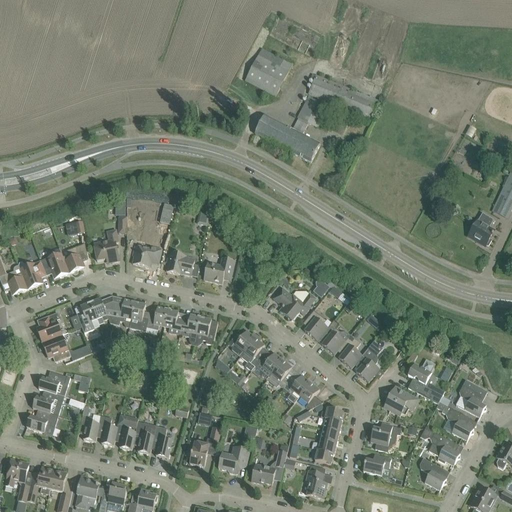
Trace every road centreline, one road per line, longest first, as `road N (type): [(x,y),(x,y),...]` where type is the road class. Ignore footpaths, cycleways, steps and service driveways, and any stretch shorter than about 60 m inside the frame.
road 1 (secondary): [(80,159),(127,145),(207,150),(267,176),(429,278),(478,296)]
road 2 (residential): [(361,405),(346,384),(252,311),(102,280),(20,309)]
road 3 (residential): [(187,500),(162,480),(7,446)]
road 4 (residential): [(7,446),(31,358),(20,309)]
road 5 (residential): [(511,411),(449,511)]
